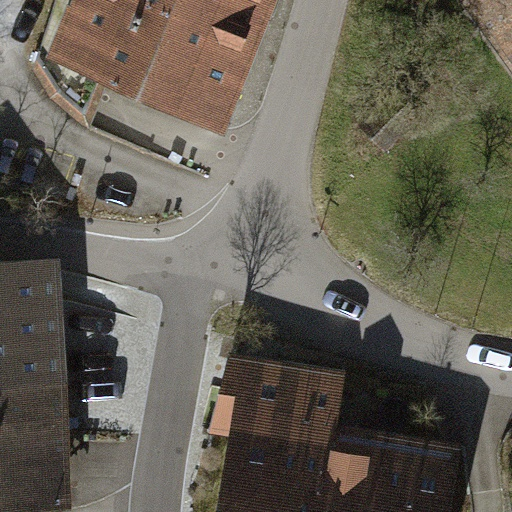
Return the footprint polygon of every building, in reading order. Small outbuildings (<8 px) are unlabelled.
[(81,0),(53,76),(227,140),(278,0),(81,0)] [(511,0),(466,0),(511,62),(511,0)] [(0,265),(0,372),(67,370),(64,263),(0,265)] [(218,511),(448,511),(460,444),(331,423),(337,388),(223,369),(212,434),(231,438),(218,511)] [(0,511),(57,511),(73,511),(67,370),(0,372),(0,511)]
